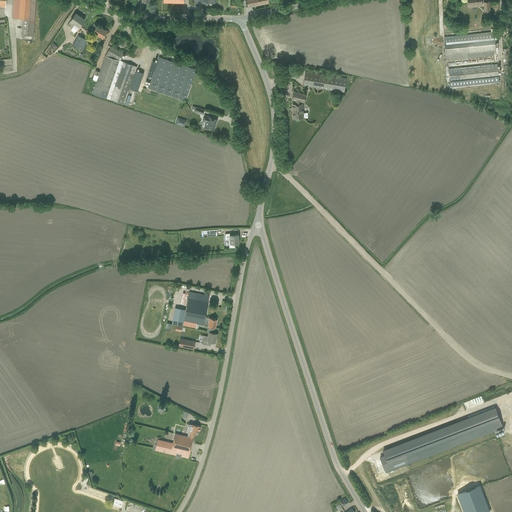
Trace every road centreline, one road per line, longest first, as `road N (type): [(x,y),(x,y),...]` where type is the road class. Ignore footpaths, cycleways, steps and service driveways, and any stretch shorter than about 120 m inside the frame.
road 1 (track): [(271,162),(464,356),(511,377)]
road 2 (tertiary): [(363,511),(333,457),(258,225)]
road 3 (unclassified): [(178,511),(204,453),(240,272),(258,225)]
road 4 (tertiary): [(258,225),(274,114),(240,19)]
road 5 (tertiary): [(240,19),(134,16),(77,0)]
